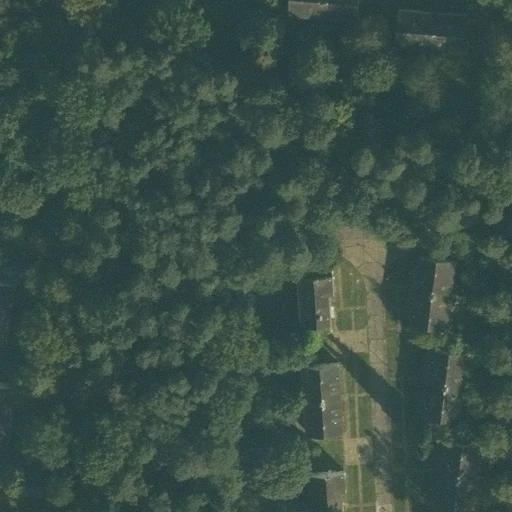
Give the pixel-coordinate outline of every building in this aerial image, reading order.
[(354,17),(356,0),(280,0),(280,4),(354,17)] [(387,44),(467,49),(469,11),(389,6),(387,44)] [(411,252),(405,321),(443,325),(450,255),(411,252)] [(302,322),(326,322),(324,271),(292,272),(293,306),(302,306),(302,322)] [(0,277),(0,347),(4,348),(11,278),(0,277)] [(424,344),(421,415),(458,417),(460,346),(424,344)] [(298,361),(301,432),(338,430),(335,359),(298,361)] [(0,434),(9,382),(0,380),(0,434)] [(436,437),(436,504),(473,504),(473,437),(436,437)] [(343,511),(343,469),(306,469),(305,511),(343,511)]
